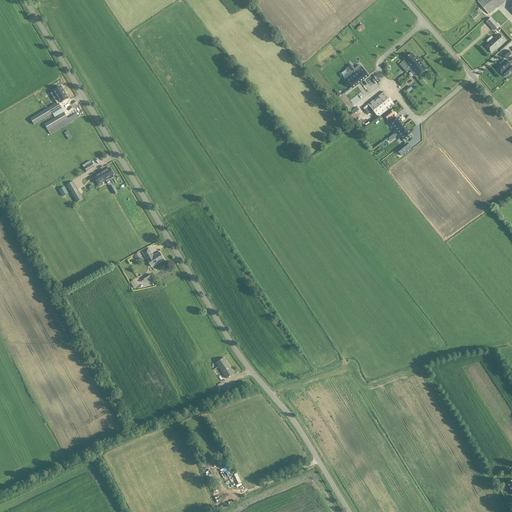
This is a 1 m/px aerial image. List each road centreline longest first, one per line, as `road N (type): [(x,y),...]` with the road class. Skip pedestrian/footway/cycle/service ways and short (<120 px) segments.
road 1 (unclassified): [(348,511),(295,423),(239,352),(27,0)]
road 2 (unknown): [(422,21),(378,65),(413,116),(428,113),(471,76)]
road 3 (unclassified): [(511,122),(404,0)]
